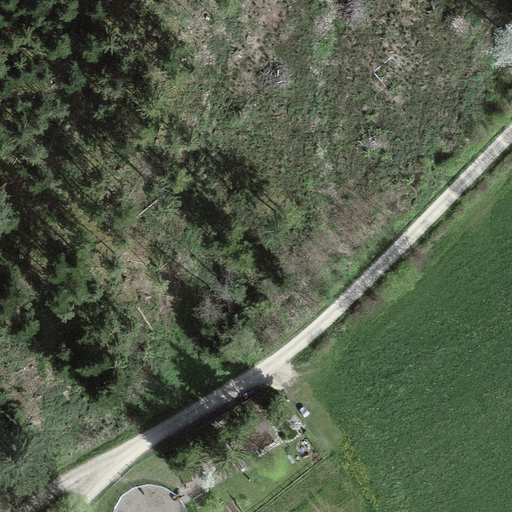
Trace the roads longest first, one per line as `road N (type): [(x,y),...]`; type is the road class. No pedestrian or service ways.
road 1 (track): [(511,126),(440,212),(313,330),(173,424),(51,468),(12,511)]
road 2 (track): [(64,511),(173,424)]
